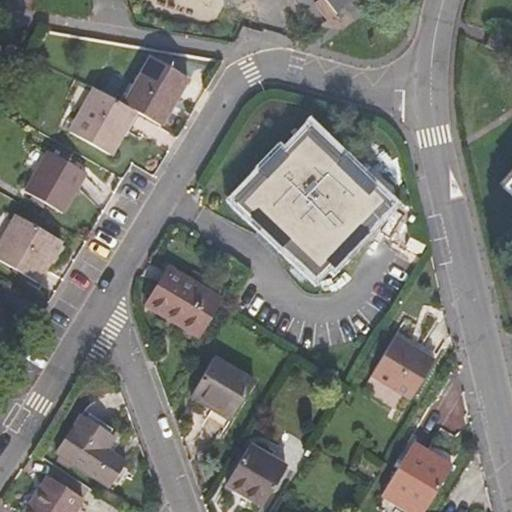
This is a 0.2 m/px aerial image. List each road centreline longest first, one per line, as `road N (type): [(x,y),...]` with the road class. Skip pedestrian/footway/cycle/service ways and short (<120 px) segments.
road 1 (residential): [(105,306),(252,70),(272,62),(425,94)]
road 2 (residential): [(425,94),(511,462)]
road 3 (residential): [(105,306),(179,511)]
road 4 (residential): [(0,464),(105,306)]
